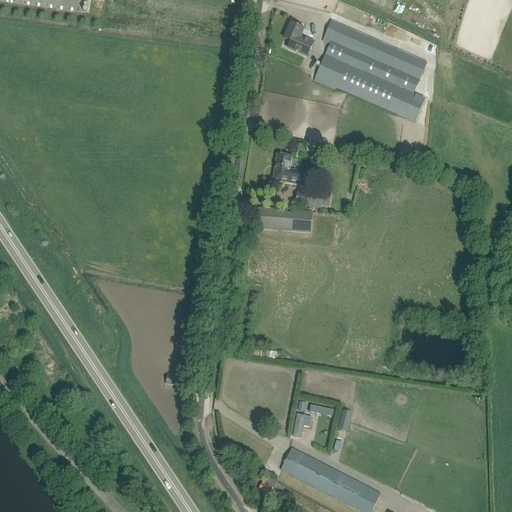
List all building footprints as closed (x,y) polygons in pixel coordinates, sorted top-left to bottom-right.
[(0,0),(0,1),(71,12),(81,13),(83,0),(0,0)] [(384,0),(383,0),(380,10),(407,22),(411,11),(384,0)] [(330,45),(325,56),(314,81),(335,91),(336,87),(415,122),(425,100),(414,95),(427,64),(331,22),(323,42),(330,45)] [(316,42),(301,36),(304,30),(291,24),(284,39),(291,42),(288,49),(308,58),(316,42)] [(291,158),(287,157),(277,156),(274,179),(282,181),(282,182),(303,185),(304,177),(295,176),(289,175),(291,158)] [(295,205),(322,210),(325,197),(298,192),(295,205)] [(288,212),(269,210),(259,209),(257,229),(311,233),(313,214),(291,212),(291,215),(288,214),(288,212)] [(167,375),(166,385),(177,387),(177,386),(178,377),(167,375)] [(311,406),(309,412),(333,417),(334,411),(311,406)] [(298,414),(294,437),(301,438),(305,416),(298,414)] [(338,428),(347,430),(350,421),(341,418),(338,428)] [(281,470),(290,475),(362,511),(372,511),(381,495),(292,449),(281,470)] [(267,476),(263,483),(259,490),(275,499),(279,493),(313,511),(328,511),(277,483),(277,482),(267,476)]
